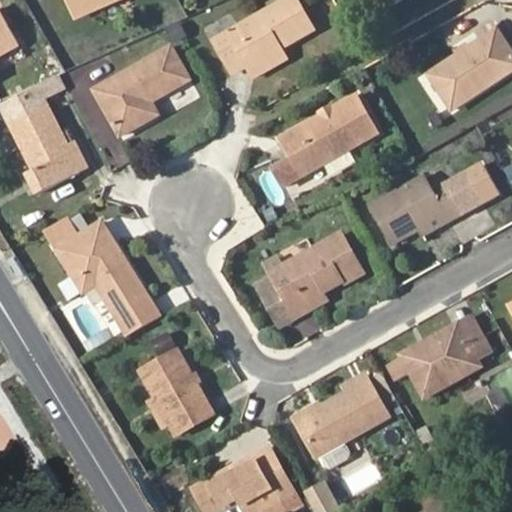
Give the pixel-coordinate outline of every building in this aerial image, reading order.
[(70,0),(79,18),(118,0),(70,0)] [(254,72),(288,54),(285,49),(283,45),(290,42),(292,45),(319,30),(301,0),(292,0),(219,40),(237,75),(251,66),(254,72)] [(0,54),(19,43),(0,11),(0,54)] [(467,57),(466,54),(436,72),(458,108),(511,73),(511,42),(501,25),(485,34),(489,38),(475,47),(477,51),(467,57)] [(463,50),(466,54),(467,57),(477,51),(475,47),(473,44),(463,50)] [(148,103),(154,99),(193,78),(175,45),(98,89),(123,134),(155,117),(148,103)] [(290,59),(288,54),(254,72),(257,79),(290,59)] [(48,106),(45,99),(68,88),(62,76),(33,89),(40,102),(8,118),(11,123),(48,106)] [(33,89),(1,104),(8,118),(40,102),(33,89)] [(278,169),(289,188),(307,177),(384,134),(362,96),(285,140),(296,158),(278,169)] [(162,113),(154,99),(148,103),(155,117),(162,113)] [(48,106),(11,123),(35,171),(28,174),(38,194),(74,176),(65,157),(71,153),(68,147),(48,106)] [(86,170),(75,144),(68,147),(71,153),(65,157),(74,176),(86,170)] [(431,178),(377,207),(397,244),(424,230),(446,219),(449,225),(486,204),(473,179),(440,197),(431,178)] [(51,231),(62,251),(87,235),(76,217),(51,231)] [(446,219),(424,230),(427,236),(449,225),(446,219)] [(102,286),(134,338),(165,319),(107,224),(62,251),(82,284),(96,276),(102,286)] [(264,285),(276,308),(291,299),(301,317),(315,309),(311,301),(329,292),(349,281),(367,271),(347,235),(290,267),(296,276),(283,283),(279,277),(264,285)] [(286,259),(273,266),(279,277),(283,283),(296,276),(290,267),(286,259)] [(349,281),(352,286),(370,276),(367,271),(349,281)] [(96,276),(82,284),(88,294),(102,286),(96,276)] [(311,301),(315,309),(333,299),(329,292),(311,301)] [(276,308),(286,325),(301,317),(291,299),(276,308)] [(474,316),(461,322),(467,332),(479,325),(474,316)] [(467,332),(461,322),(428,341),(430,346),(424,349),(422,344),(404,354),(429,397),(461,379),(457,372),(481,359),(494,352),(479,325),(467,332)] [(172,336),(155,346),(161,358),(179,348),(172,336)] [(159,399),(173,423),(181,437),(219,414),(202,383),(197,376),(183,351),(144,372),(159,399)] [(457,372),(461,379),(486,365),(481,359),(457,372)] [(391,366),(398,380),(409,373),(401,360),(391,366)] [(197,376),(202,383),(206,381),(201,373),(197,376)] [(325,407),(301,420),(321,455),(393,415),(371,374),(348,387),(351,392),(325,407)] [(168,426),(173,423),(159,399),(154,403),(168,426)] [(298,415),(301,420),(325,407),(322,401),(298,415)] [(0,437),(0,445),(4,452),(16,445),(7,433),(0,437)] [(326,473),(360,454),(353,443),(320,461),(326,473)] [(231,478),(228,473),(198,489),(210,511),(233,511),(245,505),(249,511),(266,511),(302,511),(307,510),(274,448),(235,469),(238,474),(231,478)] [(443,482),(398,511),(480,511),(447,461),(434,470),(443,482)] [(235,469),(228,473),(231,478),(238,474),(235,469)]
